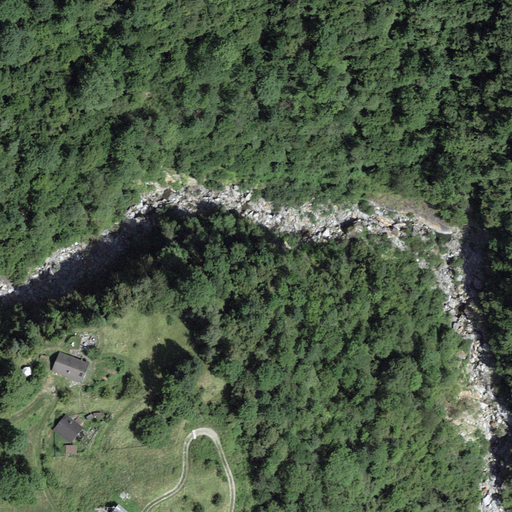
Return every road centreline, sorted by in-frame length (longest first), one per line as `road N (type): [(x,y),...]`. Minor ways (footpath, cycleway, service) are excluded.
road 1 (track): [(230,511),(228,473),(203,431),(187,440),(179,485),(144,511)]
road 2 (track): [(57,511),(36,449),(52,395),(0,422)]
